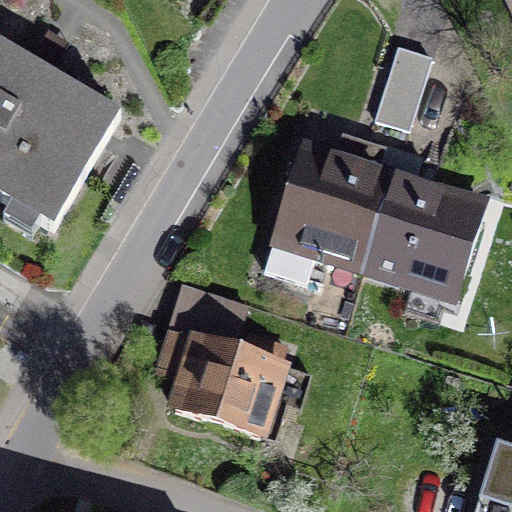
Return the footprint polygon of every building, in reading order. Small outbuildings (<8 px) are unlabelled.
[(511,0),(490,0),(511,42),(511,0)] [(0,216),(55,249),(123,137),(0,62),(0,216)] [(397,65),(376,131),(411,142),(432,76),(397,65)] [(368,287),(395,197),(304,170),(277,260),(368,287)] [(460,314),(487,224),(395,197),(368,287),(460,314)] [(292,356),(245,342),(250,322),(182,302),(155,390),(175,396),(167,423),(263,452),(292,356)]
